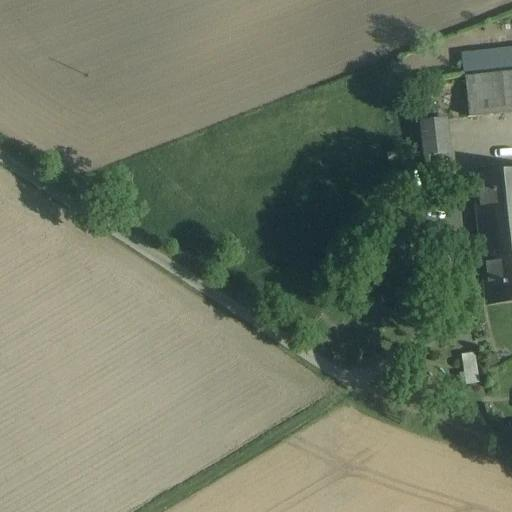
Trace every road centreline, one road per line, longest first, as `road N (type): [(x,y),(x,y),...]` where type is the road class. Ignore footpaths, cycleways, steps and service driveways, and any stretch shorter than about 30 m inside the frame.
road 1 (unknown): [(349,394),(462,460),(483,467),(503,461),(506,431),(455,256)]
road 2 (track): [(170,511),(343,412),(353,382)]
